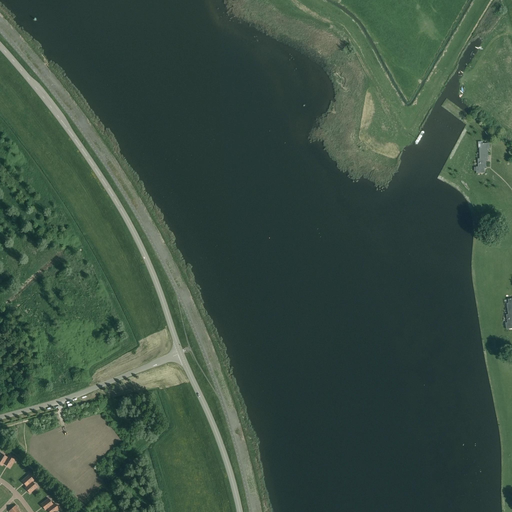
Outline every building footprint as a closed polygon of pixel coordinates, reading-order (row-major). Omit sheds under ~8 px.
[(480,153),(488,153),(488,149),(489,149),(489,144),(481,144),(481,148),(480,148),(480,153)] [(488,153),(480,153),(480,159),(478,159),(478,163),(486,163),(486,161),(488,160),(488,153)] [(486,163),(478,163),(478,167),(476,167),(477,173),(484,173),(484,169),(486,168),(486,163)] [(2,466),(8,456),(7,458),(1,454),(0,455),(0,464),(2,466)] [(2,466),(3,465),(4,464),(10,468),(9,468),(10,468),(15,460),(14,460),(8,456),(9,456),(8,456),(2,466)] [(25,488),(34,480),(33,480),(29,475),(21,481),(22,481),(26,486),(25,488)] [(34,480),(25,488),(30,493),(29,493),(30,494),(30,493),(37,487),(32,482),(34,480)] [(45,510),(54,503),(53,504),(48,499),(49,499),(48,498),(40,504),(41,505),(41,504),(45,510)] [(54,503),(45,510),(47,509),(49,511),(55,511),(59,509),(54,503),(55,503),(54,503)]
